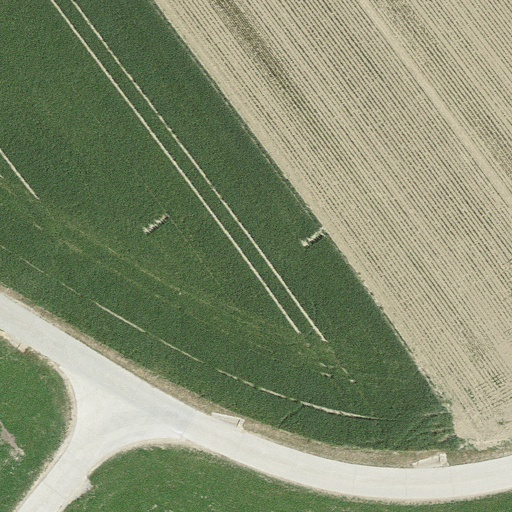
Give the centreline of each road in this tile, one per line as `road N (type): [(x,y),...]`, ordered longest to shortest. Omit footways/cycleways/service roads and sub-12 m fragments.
road 1 (unclassified): [(0,315),(127,394),(307,470),(455,489),(511,475)]
road 2 (track): [(35,511),(127,394)]
